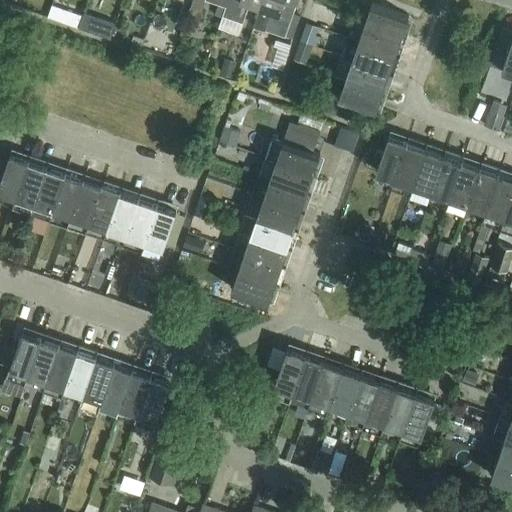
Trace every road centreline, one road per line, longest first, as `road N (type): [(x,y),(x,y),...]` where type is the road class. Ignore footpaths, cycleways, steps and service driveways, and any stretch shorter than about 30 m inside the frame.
road 1 (residential): [(388,511),(239,457),(207,356)]
road 2 (residential): [(207,356),(0,277)]
road 3 (residential): [(511,145),(431,119),(415,104),(413,86),(445,0)]
road 4 (residential): [(176,175),(0,112)]
road 5 (residential): [(454,371),(294,317)]
road 6 (residential): [(346,159),(294,317)]
